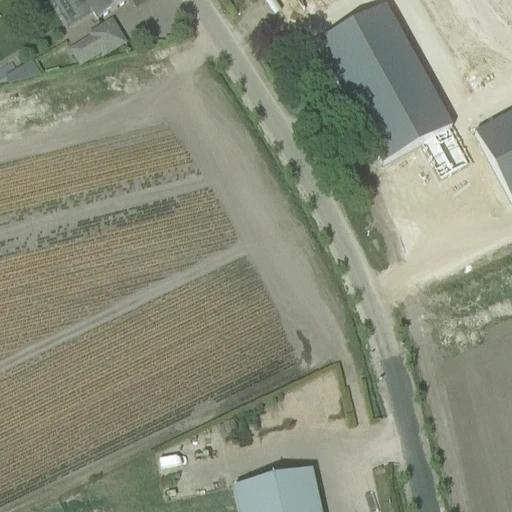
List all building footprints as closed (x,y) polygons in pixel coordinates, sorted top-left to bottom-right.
[(82,0),(97,23),(127,5),(124,0),(82,0)] [(383,12),(315,47),(379,172),(415,153),(433,189),(461,174),(443,139),(447,137),(383,12)] [(70,54),(79,69),(100,56),(91,41),(70,54)] [(295,46),(287,51),(297,66),(305,61),(295,46)] [(31,65),(18,72),(25,83),(40,79),(31,65)] [(511,166),(484,181),(511,236),(511,166)] [(232,492),(236,511),(318,511),(310,475),(232,492)]
